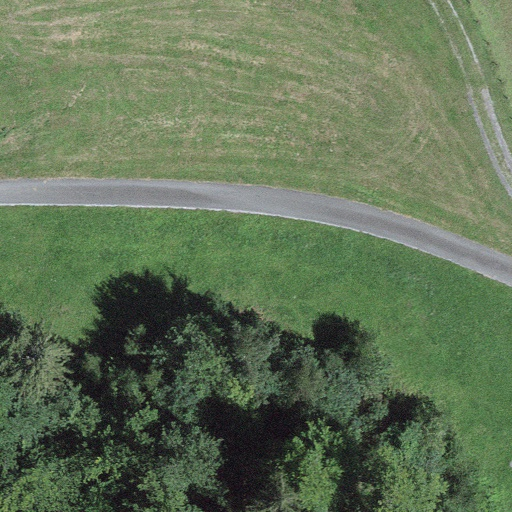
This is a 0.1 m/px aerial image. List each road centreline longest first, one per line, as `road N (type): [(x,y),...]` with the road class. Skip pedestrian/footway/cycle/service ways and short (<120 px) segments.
road 1 (unclassified): [(511,270),(389,221),(304,204),(0,190)]
road 2 (track): [(440,0),(511,177)]
